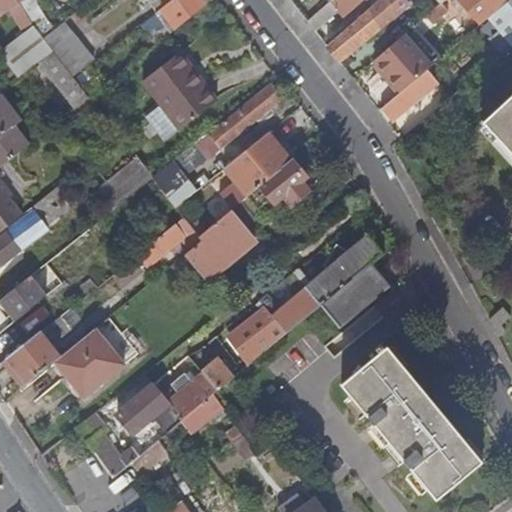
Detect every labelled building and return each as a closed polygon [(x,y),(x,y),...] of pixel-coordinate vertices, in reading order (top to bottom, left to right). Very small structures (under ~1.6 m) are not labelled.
[(16,0),(0,0),(0,12),(3,16),(19,4),(16,0)] [(35,0),(23,0),(19,4),(33,26),(43,38),(57,26),(35,0)] [(146,0),(156,12),(161,8),(155,0),(146,0)] [(154,45),(212,0),(170,0),(161,8),(156,12),(155,13),(165,26),(150,38),(154,45)] [(290,0),(308,22),(329,4),(332,0),(290,0)] [(379,0),(373,6),(328,47),(340,63),(412,3),(409,0),(379,0)] [(332,0),(329,4),(338,13),(344,20),(366,0),(367,0),(373,6),(379,0),(332,0)] [(460,16),(468,9),(482,25),(503,7),(511,0),(455,0),(450,4),(460,16)] [(511,0),(503,7),(508,13),(501,20),(510,30),(511,28),(511,0)] [(329,4),(308,22),(316,32),(338,13),(329,4)] [(441,4),(426,17),(432,25),(448,12),(441,4)] [(43,38),(73,77),(92,62),(62,23),(57,26),(43,38)] [(33,26),(0,50),(0,53),(14,70),(19,67),(23,72),(38,61),(74,108),(88,97),(73,77),(43,38),(33,26)] [(375,62),(402,93),(428,71),(432,67),(405,35),(375,62)] [(157,102),(178,130),(216,101),(178,53),(141,82),(157,102)] [(19,67),(14,70),(18,76),(23,72),(19,67)] [(402,93),(381,110),(392,123),(411,107),(427,94),(439,84),(438,82),(428,71),(402,93)] [(448,74),(438,82),(439,84),(447,93),(451,98),(460,90),(448,74)] [(209,135),(208,133),(151,178),(167,199),(175,209),(195,192),(184,178),(256,120),(261,126),(274,114),(270,109),(282,99),(271,86),(209,135)] [(427,94),(411,107),(423,121),(439,108),(427,94)] [(0,166),(27,145),(12,126),(18,121),(0,96),(0,166)] [(511,100),(485,124),(511,154),(511,100)] [(162,142),(178,130),(157,102),(141,114),(162,142)] [(247,198),(291,162),(268,133),(223,169),(234,182),(220,193),(233,209),(242,202),(247,198)] [(135,159),(105,182),(121,202),(151,178),(135,159)] [(305,181),(291,162),(247,198),(257,210),(270,200),(275,206),(283,199),(290,207),(308,192),(302,184),(305,181)] [(0,232),(21,217),(8,198),(10,196),(0,182),(0,232)] [(121,202),(105,182),(94,191),(110,211),(121,202)] [(245,232),(258,221),(242,202),(233,209),(229,213),(245,232)] [(0,265),(45,229),(31,212),(0,237),(0,265)] [(229,213),(198,238),(201,242),(184,256),(206,283),(253,242),(245,232),(229,213)] [(198,238),(182,218),(136,256),(145,268),(183,236),(190,244),(198,238)] [(372,263),(383,254),(368,236),(342,257),(339,254),(331,254),(325,265),(328,270),(310,285),(297,270),(293,273),(320,306),(321,305),(372,263)] [(54,256),(42,266),(49,273),(60,264),(54,256)] [(390,285),(372,263),(321,305),(340,327),(390,285)] [(42,266),(0,299),(0,305),(10,318),(14,322),(45,297),(35,285),(49,273),(42,266)] [(320,306),(293,273),(286,278),(299,293),(293,298),(288,291),(277,300),(283,307),(277,312),(264,296),(258,301),(263,307),(286,334),(320,306)] [(286,334),(263,307),(258,311),(229,334),(233,340),(228,344),(237,355),(247,346),(254,354),(278,336),(281,339),(286,334)] [(80,322),(69,309),(61,316),(71,329),(80,322)] [(61,316),(49,325),(56,334),(59,338),(71,329),(61,316)] [(511,333),(511,318),(498,331),(508,349),(511,344),(511,338),(510,336),(511,333)] [(49,325),(40,333),(47,342),(56,334),(49,325)] [(7,327),(0,331),(0,358),(2,361),(21,346),(7,327)] [(59,357),(54,362),(83,398),(123,366),(94,329),(59,357)] [(40,333),(6,360),(26,385),(54,362),(59,357),(47,342),(40,333)] [(233,340),(229,334),(223,338),(228,344),(233,340)] [(237,355),(246,366),(281,339),(278,336),(254,354),(247,346),(237,355)] [(436,500),(483,463),(387,348),(383,350),(379,345),(374,350),(378,355),(340,386),(436,500)] [(217,358),(201,372),(203,374),(216,391),(233,378),(227,371),(231,367),(225,360),(221,364),(217,358)] [(216,391),(203,374),(193,383),(181,370),(168,381),(179,395),(169,403),(183,420),(179,422),(190,437),(214,417),(223,409),(213,394),(216,391)] [(160,379),(153,385),(165,398),(171,393),(160,379)] [(165,398),(153,385),(116,417),(131,435),(152,418),(166,434),(179,422),(183,420),(169,403),(165,398)] [(227,414),(223,409),(214,417),(217,422),(227,414)] [(95,421),(80,434),(86,443),(99,432),(102,429),(95,421)] [(242,436),(237,428),(226,435),(232,443),(242,436)] [(99,432),(86,443),(95,455),(112,479),(129,465),(138,457),(132,449),(120,459),(99,432)] [(242,436),(232,443),(244,461),(254,453),(242,436)] [(257,457),(277,443),(275,439),(255,453),(257,457)] [(138,457),(129,465),(138,478),(168,455),(159,441),(138,457)] [(294,511),(298,511),(316,499),(308,487),(287,502),(294,511)] [(325,511),(316,499),(298,511),(325,511)] [(164,511),(186,511),(180,502),(164,511)]
